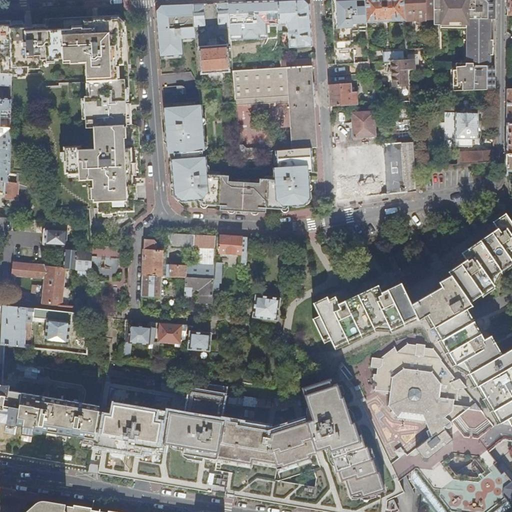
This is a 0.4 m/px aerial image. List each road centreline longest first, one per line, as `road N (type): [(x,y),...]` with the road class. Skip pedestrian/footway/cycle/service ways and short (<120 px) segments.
road 1 (residential): [(330,219),(498,183),(500,0)]
road 2 (tertiary): [(233,511),(0,474)]
road 3 (residential): [(318,0),(330,219)]
road 4 (residential): [(144,0),(164,212)]
road 5 (residential): [(164,212),(176,221),(282,228),(330,219)]
